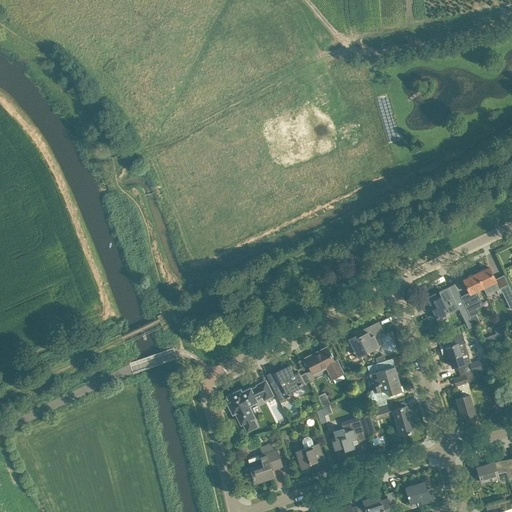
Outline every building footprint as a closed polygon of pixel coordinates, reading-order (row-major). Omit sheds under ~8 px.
[(489,267),(476,273),(483,287),(496,281),(495,279),(494,276),(489,267)] [(476,273),(464,280),(469,292),(470,293),(467,294),(467,295),(468,294),(472,302),(473,301),(476,308),(483,304),(476,291),(483,287),(476,273)] [(504,275),(495,279),(496,281),(500,289),(501,288),(506,300),(507,299),(511,309),(511,308),(511,290),(508,284),(504,275)] [(464,305),(459,293),(454,284),(439,291),(441,296),(438,298),(435,293),(426,297),(437,319),(446,314),(444,310),(447,308),(449,313),(464,305)] [(469,303),(465,305),(470,316),(470,317),(476,314),(478,313),(476,308),(473,301),(472,302),(469,303)] [(476,314),(470,317),(473,322),(479,320),(476,314)] [(473,322),(470,317),(470,316),(464,319),(469,328),(475,325),(473,322)] [(369,351),(377,347),(373,341),(378,339),(376,335),(384,331),(379,321),(354,333),(356,336),(349,339),(355,352),(367,347),(369,351)] [(465,363),(470,361),(467,351),(465,343),(462,332),(455,334),(439,339),(443,354),(448,353),(453,367),(464,364),(465,364),(465,363)] [(384,337),(388,351),(395,349),(391,335),(384,337)] [(492,336),(484,339),(487,348),(495,344),(492,336)] [(332,357),(331,356),(327,347),(319,351),(320,353),(307,359),(306,357),(305,358),(313,374),(327,367),(331,376),(342,370),(335,356),(332,357)] [(469,363),(472,372),(490,367),(488,357),(469,363)] [(402,391),(392,358),(386,360),(375,364),(368,366),(370,373),(369,374),(374,389),(372,390),(368,398),(369,401),(371,402),(390,397),(390,395),(402,391)] [(306,372),(300,375),(299,372),(295,374),(290,365),(275,373),(280,384),(273,387),(274,390),(280,401),(293,395),(291,391),(305,384),(310,381),(306,372)] [(456,385),(466,382),(475,380),(473,373),(454,379),(456,385)] [(264,399),(273,395),(266,381),(257,385),(258,386),(251,390),(250,389),(242,393),(240,390),(228,396),(231,402),(229,403),(233,412),(236,411),(242,423),(254,417),(248,405),(256,401),(256,400),(263,396),(264,399)] [(318,396),(320,400),(323,406),(330,403),(325,392),(318,396)] [(469,395),(457,398),(462,418),(475,414),(469,395)] [(392,403),(373,409),(375,416),(375,417),(393,412),(394,414),(400,435),(408,433),(411,432),(410,432),(413,431),(406,405),(405,406),(391,410),(389,404),(392,404),(392,403)] [(324,407),(317,411),(319,417),(325,416),(324,415),(326,414),(324,407)] [(373,409),(358,413),(359,416),(362,427),(364,431),(373,428),(369,417),(375,416),(373,409)] [(336,439),(332,441),(334,450),(344,448),(345,451),(355,448),(353,440),(365,437),(368,448),(369,448),(365,436),(364,431),(362,427),(359,416),(347,419),(341,421),(343,428),(334,431),(336,439)] [(319,443),(313,444),(311,438),(308,436),(304,438),(303,441),(304,447),(296,450),(301,468),(311,465),(311,463),(317,461),(318,463),(325,460),(319,443)] [(249,458),(249,462),(250,466),(253,476),(253,479),(254,479),(255,483),(274,477),(272,470),(270,465),(281,461),(277,449),(249,458)] [(477,475),(476,476),(477,480),(479,480),(481,480),(481,481),(491,478),(492,480),(493,479),(494,480),(497,479),(496,477),(498,476),(497,474),(502,472),(507,471),(508,479),(511,481),(511,480),(511,458),(494,462),(477,467),(479,474),(477,475)] [(422,505),(425,504),(434,501),(430,488),(427,489),(425,482),(405,488),(410,504),(421,501),(422,505)] [(397,503),(397,501),(394,491),(386,493),(390,505),(397,503)] [(380,497),(376,499),(375,496),(362,500),(365,509),(367,508),(368,511),(391,511),(387,498),(381,500),(380,497)] [(511,511),(511,507),(511,500),(511,498),(496,503),(499,511),(497,511),(511,511)]
